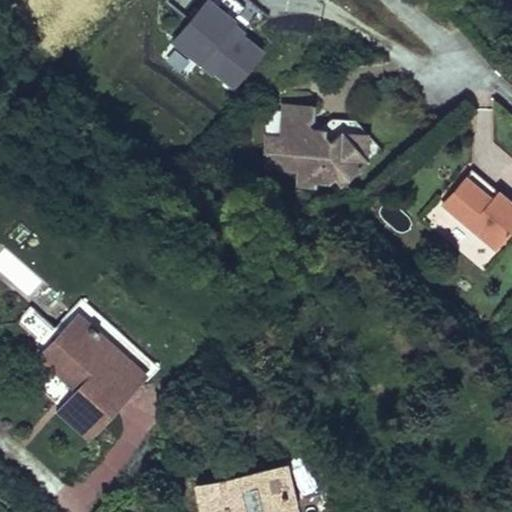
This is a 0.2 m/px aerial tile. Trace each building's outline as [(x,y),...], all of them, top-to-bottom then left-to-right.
[(208,0),(171,39),(228,93),(268,51),(244,28),(256,14),(240,0),(208,0)] [(265,135),(263,169),(297,170),(314,171),(313,181),(315,181),(328,182),(334,177),(340,184),(380,149),(355,120),(329,142),(323,136),(324,129),(323,129),(311,128),(306,123),(312,119),(313,105),(281,104),(279,136),(265,135)] [(329,142),(355,120),(331,119),(326,124),(323,124),(323,129),(324,129),(323,136),(329,142)] [(491,199),(497,191),(471,169),(465,177),(491,199)] [(314,171),(297,170),(297,186),(314,187),(315,181),(313,181),(314,171)] [(495,248),(511,227),(511,203),(497,191),(491,199),(465,177),(442,204),(495,248)] [(47,340),(56,325),(27,308),(18,323),(47,340)] [(67,411),(99,436),(148,373),(97,334),(99,332),(91,326),(90,328),(76,318),(47,356),(87,387),(83,391),(67,411)] [(87,387),(47,356),(43,361),(83,391),(87,387)] [(102,488),(156,420),(143,410),(88,478),(102,488)] [(284,511),(297,511),(287,465),(275,468),(284,511)] [(284,511),(275,468),(195,485),(201,511),(284,511)] [(71,511),(87,511),(98,503),(76,480),(58,497),(71,511)]
